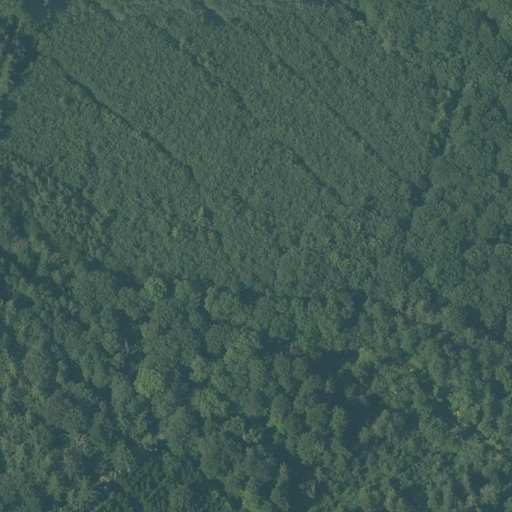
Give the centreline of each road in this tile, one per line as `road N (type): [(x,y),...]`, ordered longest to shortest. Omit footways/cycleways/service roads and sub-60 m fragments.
road 1 (track): [(511,356),(413,272),(412,238),(452,126),(442,95),(335,0)]
road 2 (track): [(0,293),(244,511)]
